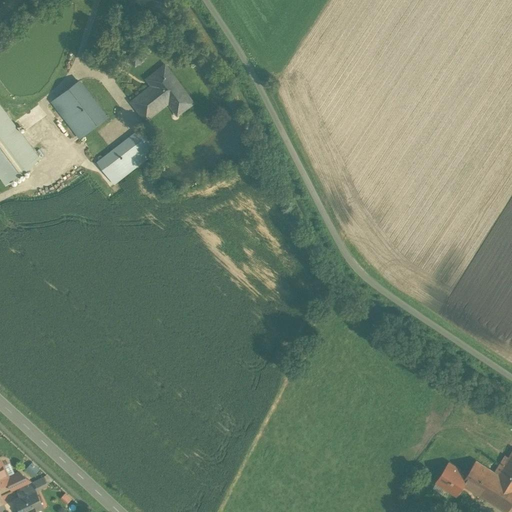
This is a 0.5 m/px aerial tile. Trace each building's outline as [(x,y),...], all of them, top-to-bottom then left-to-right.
[(128,57),(135,65),(145,57),(139,49),(128,57)] [(153,86),(132,102),(146,120),(169,102),(178,114),(192,103),(165,68),(149,80),(153,86)] [(108,118),(81,82),(51,104),(78,141),(108,118)] [(0,105),(0,175),(6,184),(40,159),(0,105)] [(141,129),(99,162),(115,183),(144,161),(157,150),(141,129)] [(500,463),(495,472),(498,474),(488,488),(493,492),(488,500),(505,511),(507,511),(511,504),(511,452),(509,457),(505,455),(500,463)] [(495,472),(476,460),(467,475),(449,463),(437,481),(457,494),(463,484),(488,500),(493,492),(488,488),(498,474),(495,472)] [(8,477),(1,461),(0,461),(0,485),(9,482),(10,481),(8,477)] [(32,482),(20,471),(8,477),(10,481),(9,482),(13,491),(16,489),(32,482)] [(44,476),(32,482),(36,485),(38,484),(40,487),(47,483),(44,476)] [(32,482),(16,489),(20,498),(36,490),(38,494),(40,493),(36,485),(32,482)] [(20,498),(16,500),(19,505),(18,507),(20,510),(21,511),(36,511),(36,510),(43,507),(38,494),(36,490),(20,498)]
